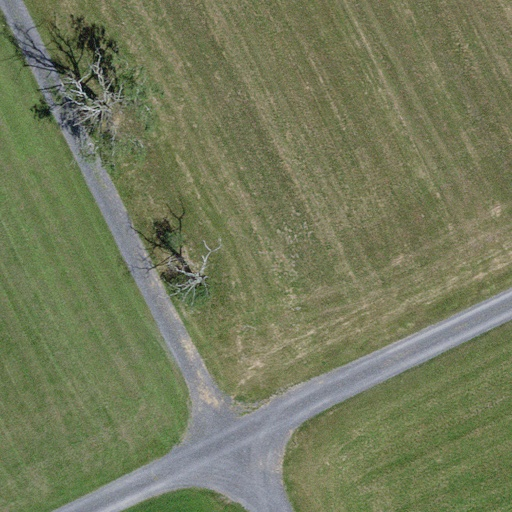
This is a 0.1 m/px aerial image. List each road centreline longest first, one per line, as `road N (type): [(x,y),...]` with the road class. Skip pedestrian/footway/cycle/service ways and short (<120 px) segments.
road 1 (track): [(15,0),(233,438)]
road 2 (track): [(233,438),(511,301)]
road 3 (track): [(233,438),(89,511)]
